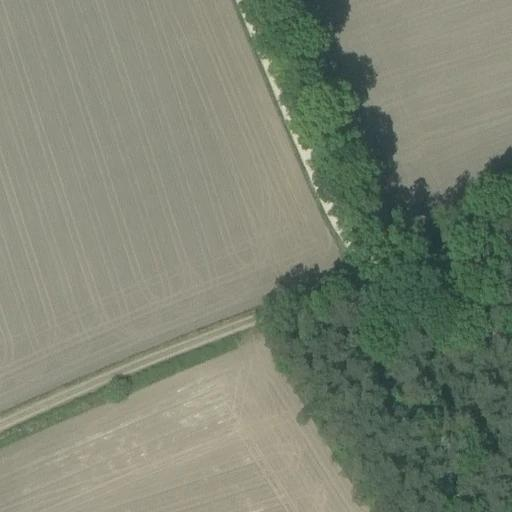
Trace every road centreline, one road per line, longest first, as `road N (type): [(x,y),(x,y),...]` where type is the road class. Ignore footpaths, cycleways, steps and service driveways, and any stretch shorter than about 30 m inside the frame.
road 1 (track): [(359,278),(0,432)]
road 2 (track): [(239,0),(359,278)]
road 3 (track): [(511,385),(359,278)]
road 4 (track): [(359,278),(511,214)]
